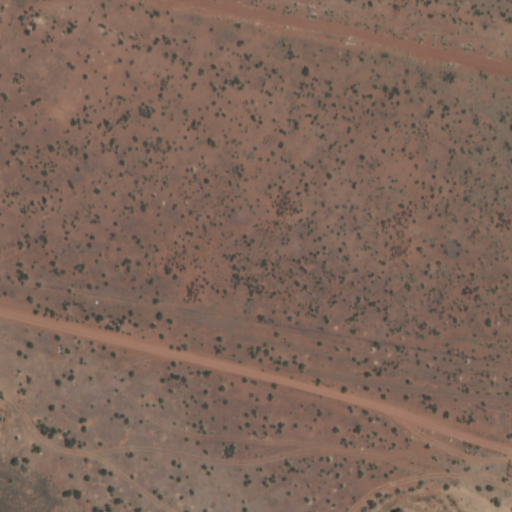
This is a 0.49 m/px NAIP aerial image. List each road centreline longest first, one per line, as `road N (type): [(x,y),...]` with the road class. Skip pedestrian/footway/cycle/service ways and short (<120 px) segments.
road 1 (track): [(511,446),(0,309)]
road 2 (track): [(511,60),(219,0),(0,2)]
